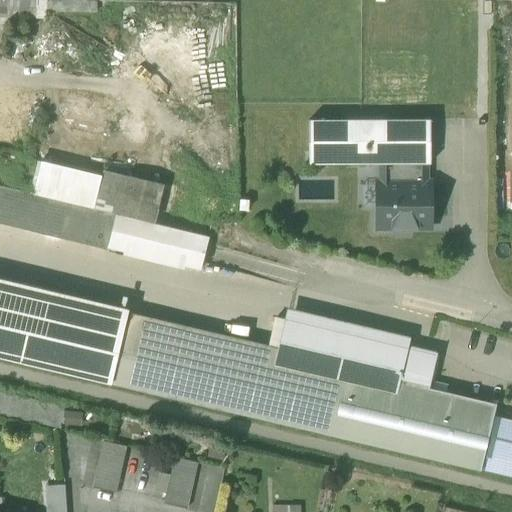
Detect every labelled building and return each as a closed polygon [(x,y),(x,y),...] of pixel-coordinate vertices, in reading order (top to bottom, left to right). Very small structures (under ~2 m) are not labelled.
[(0,0),(0,17),(25,18),(25,0),(0,0)] [(25,0),(25,18),(44,18),(45,13),(44,0),(25,0)] [(44,0),(45,13),(98,14),(98,0),(62,0),(44,0)] [(93,98),(92,100),(62,94),(58,115),(108,123),(111,101),(93,98)] [(309,164),(381,164),(425,164),(430,164),(430,120),(308,120),(309,164)] [(32,191),(154,219),(161,185),(103,172),(102,178),(38,163),(32,191)] [(425,184),(425,164),(381,164),(381,184),(425,184)] [(375,231),(391,230),(391,227),(429,227),(429,184),(425,184),(381,184),(378,184),(378,210),(375,210),(375,231)] [(119,216),(115,215),(0,187),(0,222),(108,248),(108,247),(201,269),(208,237),(168,228),(152,224),(119,216)] [(239,303),(258,309),(267,282),(220,266),(216,278),(244,287),(239,303)] [(0,300),(121,329),(124,313),(125,308),(0,278),(0,300)] [(0,358),(108,384),(121,329),(0,300),(0,358)] [(289,309),(287,321),(407,350),(410,338),(289,309)] [(124,313),(121,329),(276,366),(280,349),(124,313)] [(280,349),(276,366),(395,394),(423,400),(426,388),(433,355),(407,350),(287,321),(280,349)] [(276,366),(121,329),(108,384),(382,448),(395,394),(276,366)] [(0,415),(60,430),(58,402),(0,387),(0,415)] [(423,400),(395,394),(382,448),(455,466),(468,411),(455,408),(446,393),(426,388),(423,400)] [(496,405),(446,393),(455,408),(468,411),(492,417),(496,405)] [(492,417),(468,411),(455,466),(479,472),(492,417)] [(511,421),(492,417),(479,472),(511,479),(511,421)] [(92,489),(116,495),(126,448),(103,443),(92,489)] [(164,504),(186,509),(196,464),(173,459),(164,504)] [(154,488),(164,490),(167,473),(156,471),(154,488)] [(66,511),(65,486),(46,488),(48,511),(66,511)]
